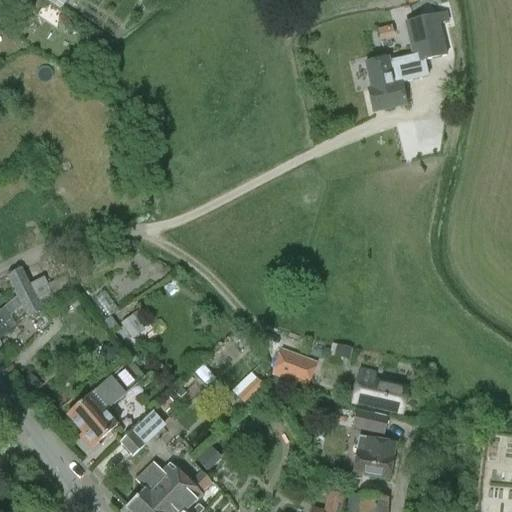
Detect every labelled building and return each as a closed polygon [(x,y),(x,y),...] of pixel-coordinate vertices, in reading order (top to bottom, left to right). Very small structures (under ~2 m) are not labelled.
[(46,0),(51,3),(60,10),(67,0),(46,0)] [(447,13),(404,24),(412,58),(413,65),(423,63),(447,57),(439,24),(449,22),(447,13)] [(413,65),(412,58),(388,63),(387,59),(365,64),(371,90),(368,91),(373,112),(405,105),(401,87),(427,81),(423,63),(413,65)] [(5,277),(13,291),(29,283),(21,269),(5,277)] [(13,291),(16,297),(0,310),(0,338),(10,331),(5,325),(12,319),(10,317),(21,308),(27,320),(44,311),(39,302),(53,295),(44,278),(30,285),(29,283),(13,291)] [(136,342),(147,333),(131,315),(120,324),(136,342)] [(334,356),(349,360),(352,348),(336,345),(334,356)] [(283,351),(273,375),(307,388),(316,363),(283,351)] [(66,419),(68,417),(82,434),(78,437),(90,451),(105,437),(108,441),(115,435),(112,431),(116,427),(104,413),(111,407),(122,398),(144,379),(129,362),(94,392),(65,417),(66,419)] [(360,371),(352,402),(402,414),(406,388),(374,381),(376,374),(360,371)] [(255,380),(236,399),(243,406),(262,387),(255,380)] [(179,387),(173,392),(180,400),(186,394),(179,387)] [(383,435),(387,418),(356,411),(352,429),(383,435)] [(132,458),(164,427),(151,413),(118,443),(132,458)] [(385,455),(387,443),(359,438),(356,451),(352,477),(351,479),(360,481),(361,478),(388,483),(392,456),(385,455)] [(185,511),(202,496),(201,495),(212,484),(200,473),(190,484),(169,464),(156,477),(151,473),(139,485),(143,489),(125,507),(130,511),(185,511)] [(323,511),(311,508),(309,511),(339,511),(343,497),(327,493),(323,511)] [(349,494),(345,511),(355,511),(358,496),(349,494)] [(386,511),(387,499),(358,498),(357,511),(386,511)]
